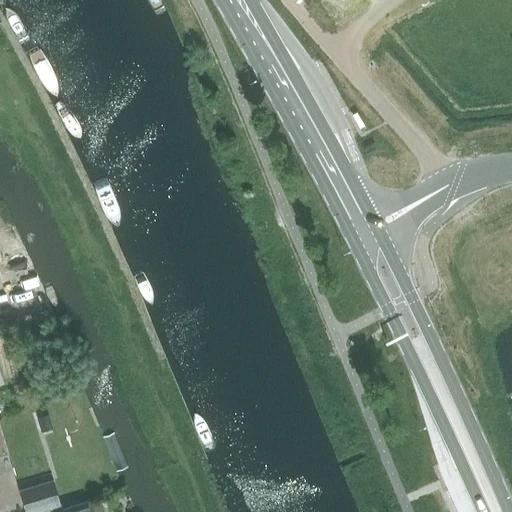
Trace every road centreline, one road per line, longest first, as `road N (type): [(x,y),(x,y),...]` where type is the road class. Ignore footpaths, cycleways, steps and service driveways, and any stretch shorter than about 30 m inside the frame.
road 1 (primary): [(508,511),(374,226)]
road 2 (primary): [(351,238),(482,511)]
road 3 (primary): [(221,0),(351,238)]
road 4 (primary): [(374,226),(249,0)]
road 5 (unclassified): [(446,187),(290,0)]
